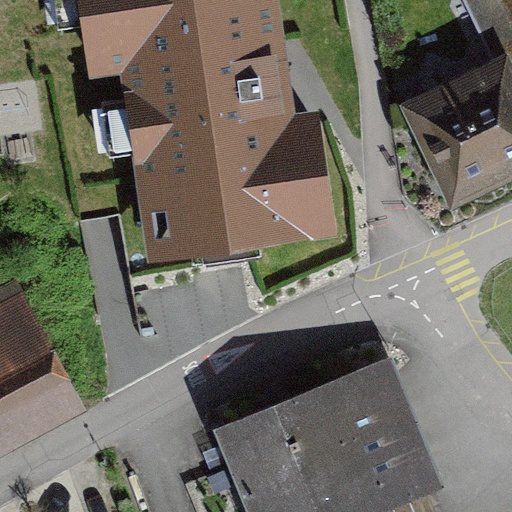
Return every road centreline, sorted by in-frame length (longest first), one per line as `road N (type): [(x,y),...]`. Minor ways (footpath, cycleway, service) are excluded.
road 1 (residential): [(0,478),(220,349),(418,271)]
road 2 (residential): [(359,0),(385,208),(418,271)]
road 3 (residential): [(418,271),(511,401)]
